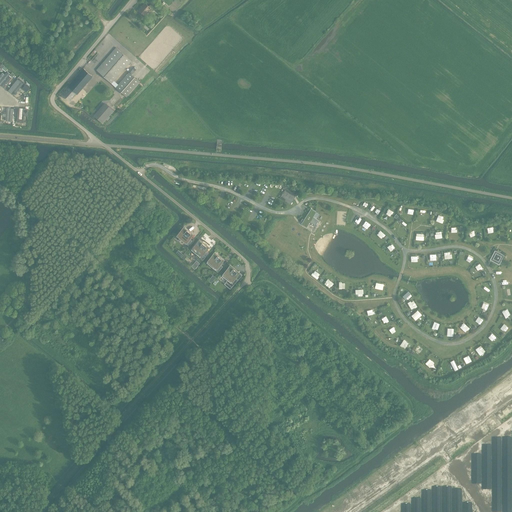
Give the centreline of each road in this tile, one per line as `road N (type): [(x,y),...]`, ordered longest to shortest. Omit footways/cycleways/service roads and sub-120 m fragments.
road 1 (unclassified): [(238,290),(248,270),(241,257),(52,100),(131,0)]
road 2 (track): [(36,511),(238,290)]
